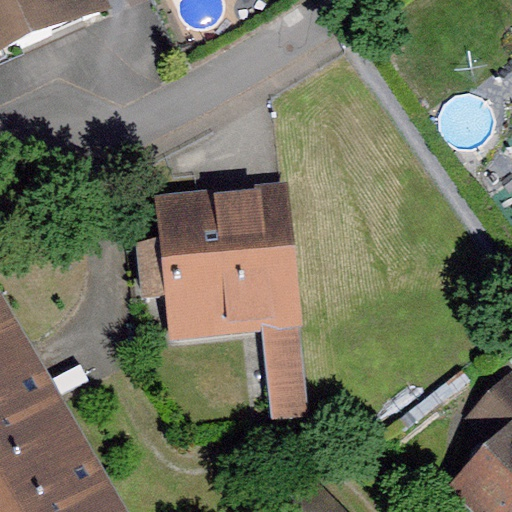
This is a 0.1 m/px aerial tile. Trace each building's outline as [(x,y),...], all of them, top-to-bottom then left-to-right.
[(0,0),(0,58),(101,14),(95,0),(0,0)] [(511,35),(503,37),(497,57),(509,72),(511,70),(511,35)] [(283,200),(163,212),(175,332),(296,319),(283,200)] [(0,411),(45,385),(0,307),(0,411)] [(270,371),(275,421),(305,418),(300,368),(270,371)] [(511,511),(511,381),(511,380),(472,418),(499,445),(457,487),(482,511),(511,511)] [(0,511),(24,511),(97,471),(58,402),(55,401),(45,385),(0,411),(0,511)] [(120,511),(97,471),(24,511),(120,511)] [(292,511),(342,511),(313,481),(286,505),(292,511)]
